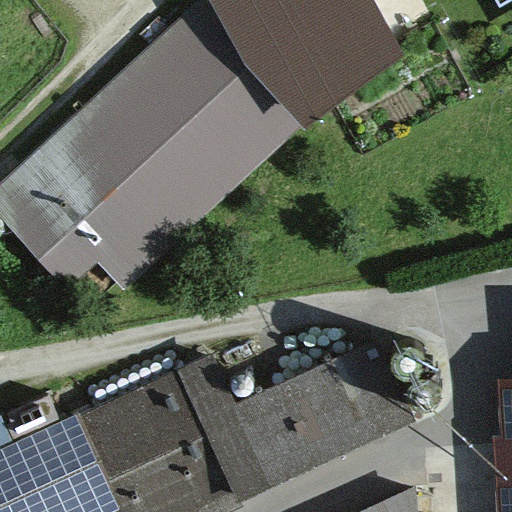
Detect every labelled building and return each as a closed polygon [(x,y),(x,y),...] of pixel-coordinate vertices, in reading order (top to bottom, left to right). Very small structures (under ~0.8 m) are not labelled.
[(362,0),(271,0),(321,83),(388,43),(362,0)] [(511,0),(501,0),(511,17),(511,0)] [(211,2),(0,204),(0,225),(73,301),(103,272),(124,294),(315,111),(211,2)] [(205,354),(0,454),(0,511),(87,511),(123,495),(131,511),(249,511),(398,440),(356,355),(234,414),(205,354)] [(416,511),(416,492),(369,511),(416,511)]
